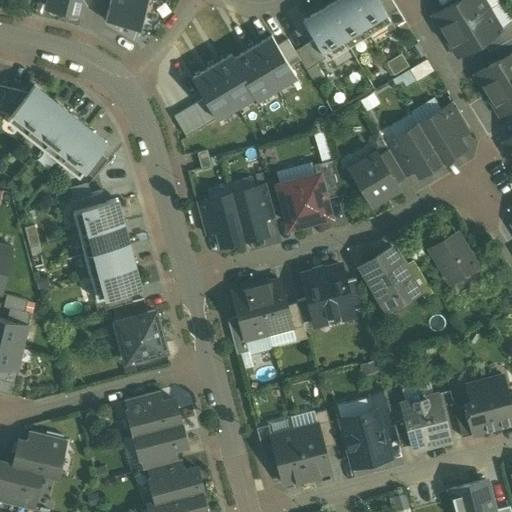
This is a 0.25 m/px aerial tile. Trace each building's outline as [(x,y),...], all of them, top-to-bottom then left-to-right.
[(48,0),(47,7),(82,15),(85,0),(48,0)] [(110,0),(106,22),(140,30),(147,0),(110,0)] [(368,33),(348,0),(336,0),(325,7),(348,45),(368,33)] [(348,0),(368,33),(389,20),(377,0),(348,0)] [(404,21),(391,0),(377,0),(389,20),(394,27),(404,21)] [(458,0),(458,1),(433,15),(446,35),(488,10),(481,0),(458,0)] [(325,7),(304,20),(315,39),(326,58),(348,45),(325,7)] [(488,10),(446,35),(458,55),(482,41),(500,30),(499,29),(488,10)] [(511,22),(499,29),(500,30),(482,41),(488,51),(493,48),(511,37),(511,22)] [(252,49),(276,90),(296,77),(289,66),(277,46),(272,37),(252,49)] [(511,37),(493,48),(500,59),(511,51),(511,37)] [(277,46),(289,66),(300,60),(295,52),(288,39),(277,46)] [(326,58),(315,39),(305,45),(316,64),(326,58)] [(316,64),(305,45),(295,52),(300,60),(313,82),(323,76),(316,64)] [(255,95),(258,100),(276,90),(252,49),(234,60),(255,95)] [(392,74),(407,65),(399,51),(384,61),(392,74)] [(511,51),(500,59),(476,74),(488,94),(511,79),(511,51)] [(211,65),(236,107),(255,95),(234,60),(230,54),(211,65)] [(398,73),(406,84),(431,68),(424,57),(398,73)] [(204,98),(217,119),(236,107),(211,65),(191,77),(204,98)] [(511,79),(488,94),(500,114),(511,106),(511,79)] [(0,110),(4,111),(10,88),(0,85),(0,110)] [(10,116),(7,120),(25,134),(52,100),(34,85),(28,93),(10,116)] [(28,93),(10,88),(4,111),(10,116),(28,93)] [(207,125),(217,119),(204,98),(194,104),(207,125)] [(52,100),(25,134),(43,148),(70,114),(52,100)] [(453,102),(441,110),(457,136),(469,129),(453,102)] [(197,131),(207,125),(194,104),(184,110),(197,131)] [(187,137),(197,131),(184,110),(174,116),(187,137)] [(457,136),(441,110),(418,123),(441,162),(464,148),(457,136)] [(70,114),(43,148),(60,162),(88,128),(70,114)] [(418,123),(395,137),(398,143),(415,171),(418,176),(441,162),(418,123)] [(88,128),(60,162),(78,177),(84,171),(98,152),(106,142),(88,128)] [(415,171),(398,143),(388,149),(404,177),(415,171)] [(404,177),(388,149),(378,156),(394,183),(404,177)] [(207,150),(197,153),(201,168),(211,165),(207,150)] [(98,152),(84,171),(93,178),(108,159),(98,152)] [(378,156),(375,152),(349,168),(371,204),(397,188),(394,183),(378,156)] [(333,160),(314,165),(317,175),(324,199),(342,194),(333,160)] [(317,175),(279,185),(289,225),(328,215),(324,199),(317,175)] [(266,184),(254,187),(263,218),(274,215),(266,184)] [(254,187),(231,193),(243,240),(267,233),(263,218),(254,187)] [(102,191),(68,200),(71,211),(73,211),(105,202),(102,191)] [(231,193),(208,199),(216,230),(220,246),(243,240),(231,193)] [(105,202),(73,211),(78,233),(123,221),(117,199),(105,202)] [(208,199),(196,202),(204,233),(216,230),(208,199)] [(123,221),(78,233),(84,255),(128,243),(123,221)] [(455,233),(431,247),(436,256),(460,242),(455,233)] [(416,242),(407,248),(414,260),(423,254),(416,242)] [(436,256),(450,280),(475,266),(460,242),(436,256)] [(128,243),(84,255),(90,277),(134,265),(128,243)] [(13,248),(0,244),(0,292),(2,293),(13,248)] [(392,248),(362,266),(378,293),(372,296),(380,308),(385,305),(385,306),(415,287),(403,267),(392,248)] [(431,291),(413,261),(403,267),(415,287),(419,285),(424,295),(431,291)] [(339,264),(302,273),(308,297),(314,320),(351,310),(343,282),(339,264)] [(134,265),(90,277),(96,299),(129,291),(140,287),(134,265)] [(355,278),(343,282),(351,310),(362,307),(355,278)] [(278,280),(255,286),(268,333),(291,327),(286,306),(278,280)] [(255,286),(232,292),(239,316),(245,339),(268,333),(255,286)] [(96,299),(94,300),(97,311),(112,307),(132,302),(129,291),(96,299)] [(10,308),(25,312),(28,300),(6,295),(4,307),(10,308)] [(308,297),(297,300),(302,323),(314,320),(308,297)] [(132,302),(112,307),(116,321),(147,313),(143,299),(132,302)] [(297,303),(286,306),(291,327),(295,341),(306,338),(302,323),(297,303)] [(25,312),(10,308),(7,320),(27,325),(28,325),(31,313),(25,312)] [(116,321),(115,321),(125,361),(165,350),(154,311),(147,313),(116,321)] [(239,316),(227,319),(236,354),(248,351),(245,339),(239,316)] [(0,343),(21,348),(27,325),(7,320),(0,318),(0,343)] [(0,367),(16,371),(21,348),(0,343),(0,367)] [(0,367),(0,380),(15,384),(18,372),(16,371),(0,367)] [(502,375),(485,380),(498,426),(511,422),(511,398),(508,400),(502,375)] [(0,380),(0,392),(12,395),(15,384),(0,380)] [(498,426),(485,380),(467,385),(471,401),(465,403),(473,433),(498,426)] [(159,390),(124,399),(127,411),(162,402),(159,390)] [(384,390),(372,394),(376,409),(377,409),(382,428),(394,425),(392,419),(384,390)] [(449,390),(437,393),(440,403),(451,400),(449,390)] [(437,393),(400,403),(404,416),(411,443),(413,449),(450,439),(440,403),(437,393)] [(333,402),(334,409),(367,405),(366,397),(333,402)] [(162,402),(127,411),(133,434),(180,422),(174,399),(162,402)] [(465,403),(453,406),(461,436),(473,433),(465,403)] [(325,409),(314,412),(317,424),(323,447),(335,444),(325,409)] [(376,409),(340,419),(352,465),(389,455),(382,428),(377,409),(376,409)] [(404,416),(392,419),(394,425),(400,446),(411,443),(404,416)] [(180,422),(133,434),(139,457),(174,448),(186,445),(180,422)] [(268,424),(256,428),(265,462),(277,459),(270,436),(271,436),(268,424)] [(317,424),(294,430),(306,477),(329,471),(323,447),(317,424)] [(65,439),(30,430),(27,442),(62,450),(65,439)] [(271,436),(270,436),(277,459),(283,483),(306,477),(294,430),(271,436)] [(27,442),(18,440),(12,464),(12,465),(41,472),(40,472),(56,476),(62,450),(27,442)] [(174,448),(139,457),(143,470),(147,468),(177,460),(174,448)] [(177,460),(147,468),(150,480),(184,470),(181,459),(177,460)] [(41,472),(12,465),(12,464),(0,461),(0,488),(35,497),(40,472),(41,472)] [(184,470),(150,480),(156,502),(156,503),(200,491),(201,492),(202,491),(196,467),(184,470)] [(454,511),(494,511),(495,511),(487,480),(449,489),(454,511)] [(35,497),(0,488),(0,501),(32,509),(35,497)] [(200,491),(156,503),(156,502),(148,504),(149,511),(205,511),(201,492),(200,491)]
